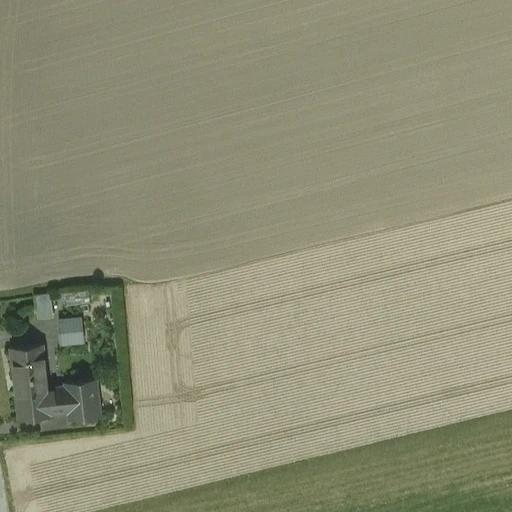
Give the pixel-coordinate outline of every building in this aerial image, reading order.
[(88,290),(66,293),(67,306),(90,303),(88,290)] [(48,295),(34,297),(37,318),(51,316),(48,295)] [(82,316),(58,318),(60,345),(84,343),(82,316)] [(41,345),(10,348),(16,394),(16,395),(46,392),(41,345)] [(66,389),(47,391),(50,413),(69,410),(70,417),(98,414),(94,381),(66,384),(66,389)] [(46,392),(16,395),(16,394),(15,394),(17,417),(50,413),(47,391),(46,392)]
